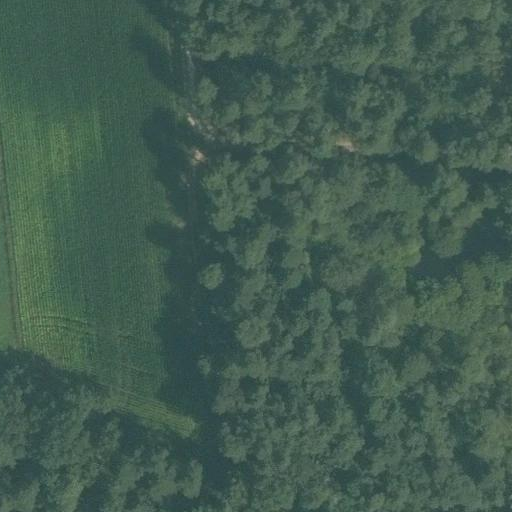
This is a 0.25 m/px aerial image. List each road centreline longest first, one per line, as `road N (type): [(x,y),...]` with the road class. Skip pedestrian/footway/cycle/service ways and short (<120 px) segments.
road 1 (track): [(184,154),(226,502)]
road 2 (track): [(511,182),(184,154)]
road 3 (track): [(226,502),(0,424)]
road 4 (track): [(184,154),(167,0)]
